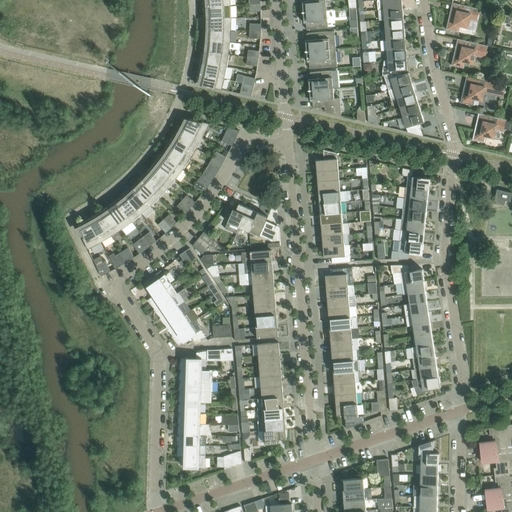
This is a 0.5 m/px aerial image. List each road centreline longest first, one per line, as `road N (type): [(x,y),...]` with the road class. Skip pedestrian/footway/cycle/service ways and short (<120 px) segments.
road 1 (residential): [(153,511),(157,358),(116,286),(204,209),(248,143),(287,144)]
road 2 (residential): [(461,409),(445,260),(455,146),(425,0)]
road 3 (residential): [(314,458),(287,144)]
road 4 (residential): [(158,511),(314,458)]
road 5 (residential): [(314,458),(461,409)]
